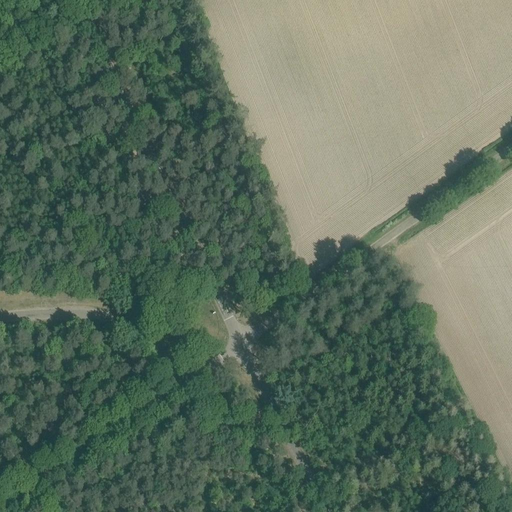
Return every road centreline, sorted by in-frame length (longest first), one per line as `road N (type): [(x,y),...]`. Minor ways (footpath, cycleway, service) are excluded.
road 1 (unclassified): [(243,342),(82,0)]
road 2 (unclassified): [(243,342),(511,145)]
road 3 (unclassified): [(0,506),(184,384)]
road 4 (unclassified): [(0,317),(104,314),(137,331),(184,384)]
road 5 (unclassified): [(331,511),(243,342)]
